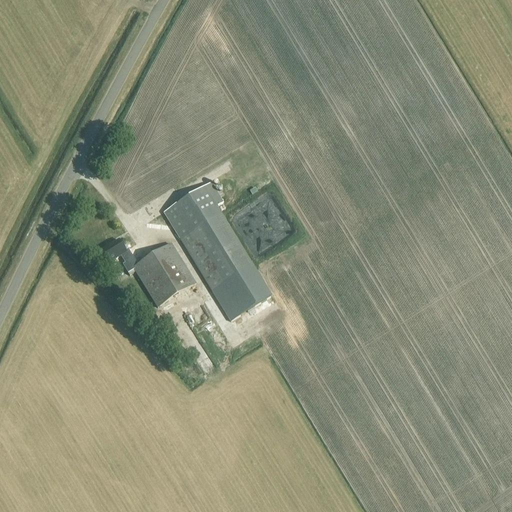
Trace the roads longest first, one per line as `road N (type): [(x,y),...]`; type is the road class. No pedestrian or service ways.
road 1 (unclassified): [(0,319),(71,166),(166,0)]
road 2 (unknown): [(273,341),(376,511)]
road 3 (unknown): [(71,166),(133,227),(175,191)]
